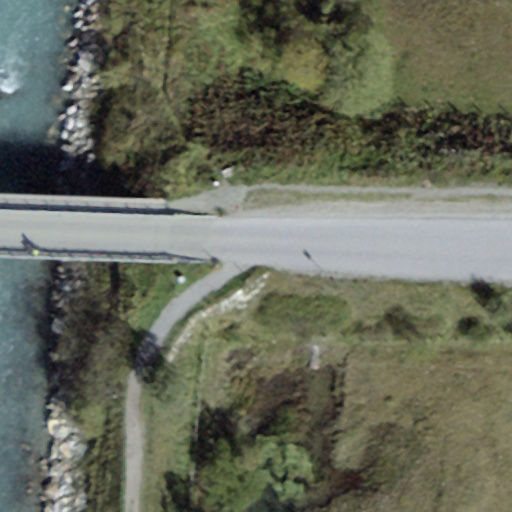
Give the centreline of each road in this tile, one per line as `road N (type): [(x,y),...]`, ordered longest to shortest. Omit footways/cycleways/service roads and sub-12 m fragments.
road 1 (unclassified): [(511,249),(178,237)]
road 2 (unclassified): [(0,230),(178,237)]
